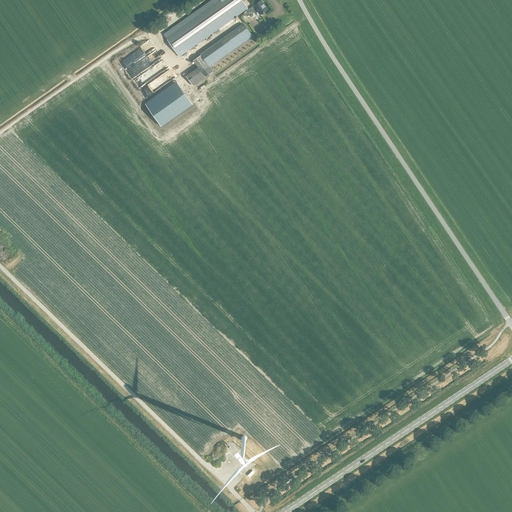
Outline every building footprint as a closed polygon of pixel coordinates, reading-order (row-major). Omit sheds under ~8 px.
[(179,57),(201,41),(248,8),(242,0),(215,0),(165,36),(179,57)] [(268,9),(260,0),(247,10),(250,15),(257,10),(260,15),(268,9)] [(233,21),(223,28),(225,30),(234,23),(233,21)] [(209,66),(252,36),(244,24),(201,55),(209,67),(209,66)] [(198,67),(205,77),(213,71),(209,66),(209,67),(201,55),(193,60),(198,67)] [(164,70),(169,66),(165,60),(160,64),(164,70)] [(126,72),(132,80),(139,74),(133,67),(126,72)] [(139,87),(155,74),(151,70),(136,83),(139,87)] [(160,118),(189,97),(174,76),(145,97),(160,118)]
